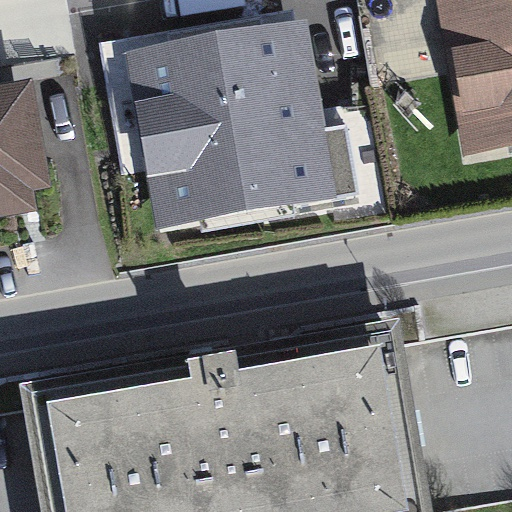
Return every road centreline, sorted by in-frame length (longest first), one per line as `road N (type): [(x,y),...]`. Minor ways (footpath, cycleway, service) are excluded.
road 1 (tertiary): [(0,323),(511,232)]
road 2 (unknown): [(91,307),(62,103)]
